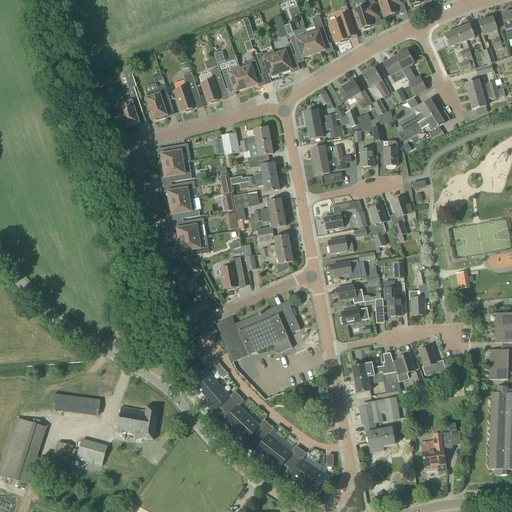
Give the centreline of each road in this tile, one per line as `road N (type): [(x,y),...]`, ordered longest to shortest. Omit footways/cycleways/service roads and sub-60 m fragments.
road 1 (residential): [(157,253),(133,146),(284,106)]
road 2 (residential): [(305,511),(249,476),(160,384),(104,350)]
road 3 (residential): [(329,511),(349,469),(328,351)]
road 4 (residential): [(284,106),(417,25)]
road 5 (unclassified): [(104,350),(57,320),(0,255)]
road 6 (residential): [(451,348),(451,331),(434,330),(328,351)]
